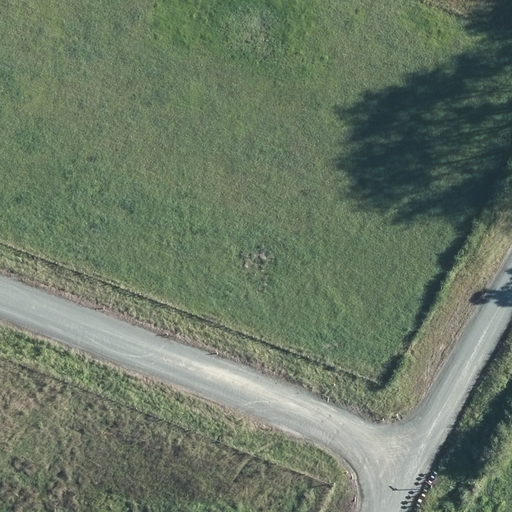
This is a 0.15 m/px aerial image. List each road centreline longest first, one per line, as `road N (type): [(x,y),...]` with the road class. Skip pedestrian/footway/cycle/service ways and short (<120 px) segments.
road 1 (unclassified): [(0,298),(300,414),(409,465)]
road 2 (unclassified): [(409,465),(511,278)]
